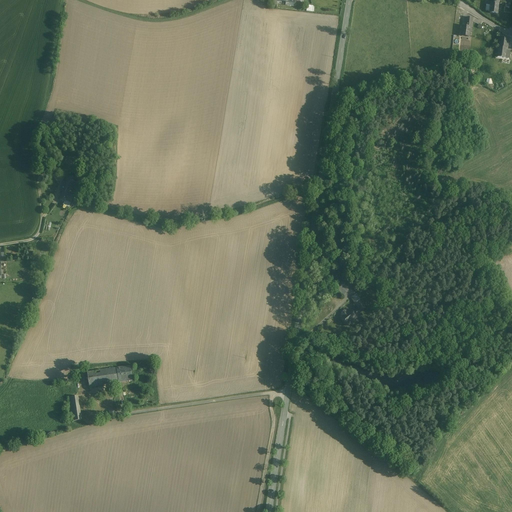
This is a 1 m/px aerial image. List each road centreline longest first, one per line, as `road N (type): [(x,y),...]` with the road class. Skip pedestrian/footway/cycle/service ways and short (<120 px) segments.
road 1 (secondary): [(271,511),(349,0)]
road 2 (track): [(80,0),(155,20),(228,0)]
road 3 (track): [(274,392),(258,511)]
